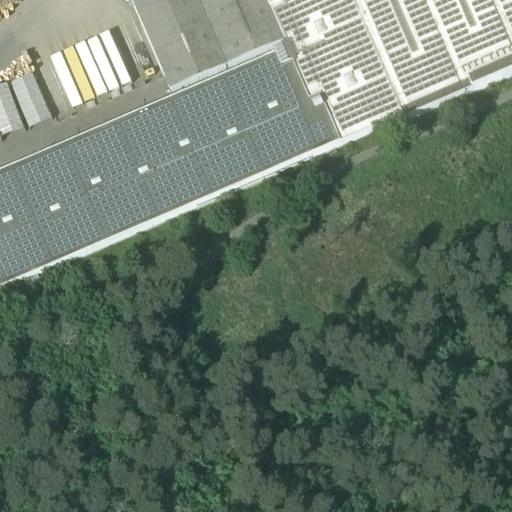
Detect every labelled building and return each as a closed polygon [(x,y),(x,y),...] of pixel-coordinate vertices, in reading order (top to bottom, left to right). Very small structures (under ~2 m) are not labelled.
[(127,0),(173,107),(284,60),(258,0),(127,0)] [(321,115),(272,0),(258,0),(284,60),(286,66),(310,120),(321,115)] [(511,0),(272,0),(321,115),(340,161),(403,134),(403,136),(511,88),(511,0)] [(277,72),(0,190),(0,307),(341,162),(340,161),(321,115),(310,120),(286,66),(277,70),(277,72)] [(31,88),(0,100),(0,152),(49,133),(31,88)]
